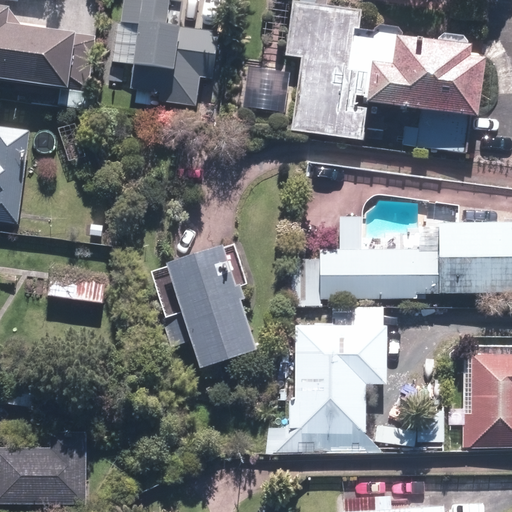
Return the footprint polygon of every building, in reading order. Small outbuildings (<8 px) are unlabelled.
[(130,66),(126,101),(194,109),(198,81),(210,83),(216,34),(178,29),(181,5),(172,4),(172,0),(122,0),(119,25),(114,24),(109,63),(130,66)] [(362,11),(290,2),(283,60),(298,61),(289,134),(467,157),(481,49),(359,34),(362,11)] [(0,11),(0,84),(87,96),(94,40),(8,28),(10,13),(0,11)] [(244,68),(238,113),(282,118),(288,73),(244,68)] [(0,225),(18,227),(29,131),(0,128),(0,225)] [(293,260),(293,308),(319,308),(319,301),(511,300),(511,225),(435,225),(435,234),(358,234),(358,219),(337,219),(337,260),(293,260)] [(232,246),(145,273),(169,349),(187,344),(196,372),(255,354),(236,291),(246,288),(232,246)] [(49,274),(46,300),(105,307),(108,281),(49,274)] [(265,425),(265,455),(383,456),(364,437),(364,388),(383,388),(383,307),(328,307),(328,328),(291,328),(291,425),(265,425)] [(511,357),(463,358),(462,451),(511,451),(511,357)] [(37,385),(0,379),(0,405),(33,410),(37,385)] [(443,446),(445,406),(417,405),(415,445),(443,446)] [(0,449),(0,507),(84,507),(84,434),(48,434),(48,450),(0,449)] [(390,499),(340,501),(340,511),(441,511),(441,508),(390,510),(390,499)]
